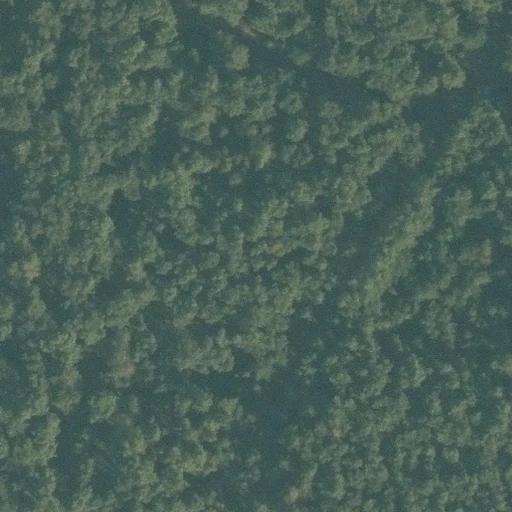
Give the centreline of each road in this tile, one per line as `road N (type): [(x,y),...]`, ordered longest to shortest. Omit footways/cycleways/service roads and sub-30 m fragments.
road 1 (track): [(219,511),(451,107)]
road 2 (track): [(142,0),(236,37),(381,75),(451,107)]
